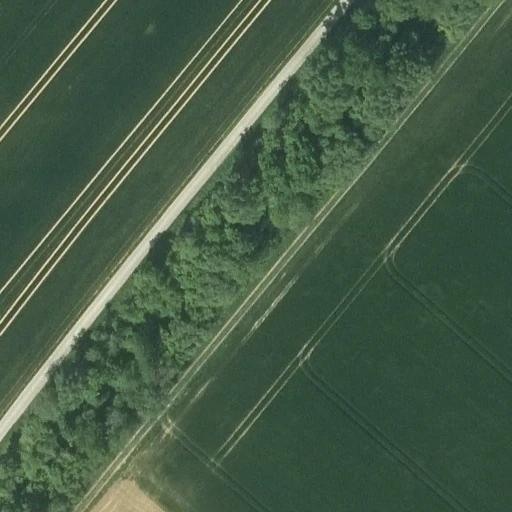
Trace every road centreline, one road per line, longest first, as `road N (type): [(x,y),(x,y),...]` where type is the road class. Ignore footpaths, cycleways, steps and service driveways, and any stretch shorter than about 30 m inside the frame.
road 1 (track): [(507,0),(74,511)]
road 2 (track): [(0,462),(380,0)]
